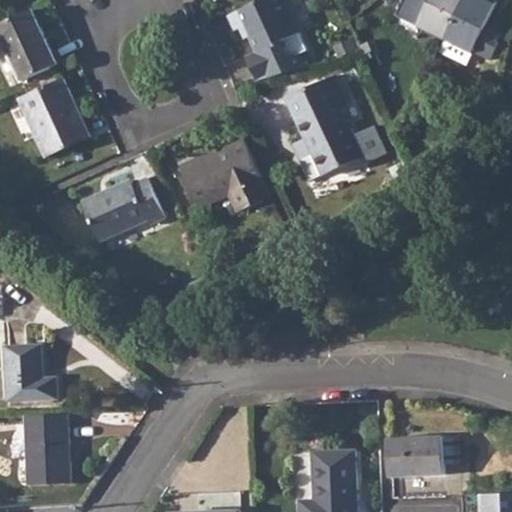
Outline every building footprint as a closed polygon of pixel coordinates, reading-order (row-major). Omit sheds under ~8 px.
[(286,0),(258,0),(228,14),(235,28),(245,24),(257,50),(246,54),(257,79),(303,67),(296,52),(306,48),(300,31),(286,0)] [(430,0),(419,23),(446,37),(464,0),(430,0)] [(464,0),(446,37),(440,50),(467,63),(473,50),(490,59),(498,41),(496,40),(501,30),(486,23),(497,1),(495,0),(464,0)] [(34,6),(0,21),(0,26),(24,78),(59,62),(34,6)] [(288,98),(313,152),(323,171),(365,152),(340,100),(349,96),(338,74),(288,98)] [(65,75),(21,95),(49,154),(92,134),(65,75)] [(272,195),(245,135),(183,164),(202,202),(231,189),(241,209),(272,195)] [(132,177),(84,198),(103,238),(150,217),(153,223),(166,217),(147,176),(134,181),(132,177)] [(215,290),(206,271),(183,281),(191,298),(196,299),(215,290)] [(45,343),(11,345),(12,397),(60,395),(59,376),(46,376),(45,343)] [(70,411),(28,412),(31,483),(73,480),(70,411)] [(445,435),(390,437),(392,475),(447,472),(445,435)] [(317,497),(302,498),(303,511),(360,511),(358,449),(316,450),(317,497)] [(197,508),(246,504),(244,489),(195,493),(197,508)] [(511,511),(511,491),(483,493),(484,511),(511,511)]
